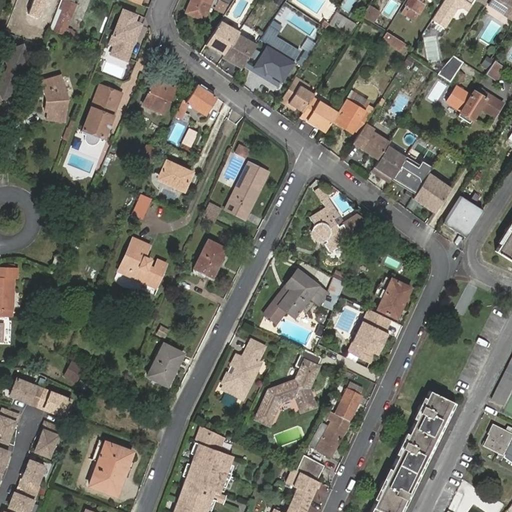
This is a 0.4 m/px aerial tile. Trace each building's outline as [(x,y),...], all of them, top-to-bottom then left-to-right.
[(211,0),(190,0),(185,13),(203,20),(211,0)] [(419,5),(421,2),(422,0),(409,0),(400,15),(412,23),(417,15),(418,16),(423,8),(419,5)] [(445,0),(433,19),(445,26),(457,8),(463,6),(468,9),(473,0),(445,0)] [(511,0),(489,0),(488,2),(511,17),(511,0)] [(67,1),(56,27),(65,31),(76,5),(67,1)] [(380,12),(369,5),(362,16),(374,24),(380,12)] [(134,14),(121,8),(107,43),(113,46),(109,55),(124,61),(131,44),(131,43),(136,29),(135,24),(131,22),(134,14)] [(347,21),(335,14),(328,25),(341,32),(347,21)] [(283,27),(272,20),(268,26),(278,33),(283,27)] [(356,26),(347,21),(341,32),(349,37),(356,26)] [(239,33),(220,22),(205,46),(223,57),(221,60),(238,71),(254,48),(236,37),(239,33)] [(280,83),(298,54),(275,39),(278,33),(268,26),(258,41),(264,45),(258,54),(253,50),(248,57),(256,63),(252,69),(270,80),(271,78),(280,83)] [(385,31),(380,41),(401,51),(406,41),(385,31)] [(1,74),(0,74),(0,98),(11,94),(14,85),(11,78),(13,72),(21,68),(24,60),(20,51),(13,48),(4,52),(0,61),(3,67),(1,74)] [(439,75),(450,83),(464,64),(453,56),(439,75)] [(302,67),(306,61),(301,58),(297,64),(302,67)] [(270,80),(252,69),(256,63),(254,61),(250,67),(244,63),(241,67),(275,90),(278,85),(270,80)] [(495,61),(487,73),(497,80),(505,67),(495,61)] [(62,121),(65,98),(58,75),(38,80),(43,98),(41,111),(44,111),(43,119),(62,121)] [(153,84),(143,104),(163,113),(173,91),(167,88),(169,84),(157,79),(155,85),(153,84)] [(301,84),(294,79),(279,103),(286,108),(288,105),(295,110),(301,114),(311,99),(312,96),(306,92),(299,88),(301,84)] [(427,97),(436,103),(447,86),(438,80),(427,97)] [(308,88),(301,84),(299,88),(306,92),(308,88)] [(183,101),(175,118),(181,121),(187,107),(203,115),(214,96),(196,85),(186,102),(183,101)] [(98,86),(80,131),(84,133),(83,136),(84,138),(86,141),(89,142),(93,143),(94,143),(96,143),(98,143),(100,139),(103,141),(115,110),(113,109),(119,95),(98,86)] [(483,94),(484,91),(479,88),(475,93),(474,92),(471,97),(455,88),(446,103),(461,112),(459,116),(470,123),(480,107),(494,116),(503,103),(488,94),(486,96),(483,94)] [(336,114),(332,121),(342,127),(344,123),(354,129),(359,133),(362,128),(375,109),(367,105),(369,102),(351,91),(345,100),(336,114)] [(122,96),(119,95),(113,109),(115,110),(122,96)] [(313,124),(325,131),(332,121),(336,114),(311,99),(301,114),(300,116),(307,120),(309,118),(312,119),(313,124)] [(344,123),(342,127),(352,133),(354,129),(344,123)] [(353,142),(379,159),(390,141),(373,130),(370,133),(362,128),(359,133),(353,142)] [(185,129),(180,142),(188,146),(194,133),(185,129)] [(246,159),(251,150),(240,144),(235,153),(246,159)] [(379,159),(372,170),(390,183),(391,180),(404,159),(405,158),(388,145),(379,159)] [(146,146),(143,154),(149,157),(152,148),(146,146)] [(157,178),(184,189),(189,175),(188,169),(184,170),(182,165),(166,159),(157,178)] [(404,159),(391,180),(407,190),(405,193),(413,198),(428,174),(432,167),(421,161),(417,167),(404,159)] [(240,210),(248,213),(267,175),(248,165),(225,210),(237,217),(240,210)] [(390,183),(372,170),(370,173),(387,186),(390,183)] [(434,214),(450,190),(428,174),(413,198),(434,214)] [(324,191),(318,195),(325,206),(331,203),(324,191)] [(143,218),(152,198),(140,193),(131,213),(143,218)] [(459,198),(441,225),(452,233),(454,231),(464,238),(480,213),(459,198)] [(213,225),(222,209),(208,202),(201,219),(213,225)] [(335,220),(340,216),(331,203),(325,206),(326,209),(311,219),(315,227),(314,229),(313,230),(313,234),(314,236),(315,238),(316,240),(319,241),(321,242),(324,242),(326,241),(327,240),(329,242),(325,244),(330,252),(342,244),(352,237),(356,234),(360,218),(358,214),(345,223),(340,226),(335,220)] [(245,220),(248,213),(240,210),(237,217),(245,220)] [(345,223),(340,216),(335,220),(340,226),(345,223)] [(511,223),(509,228),(507,226),(503,232),(505,234),(494,251),(511,263),(511,223)] [(150,246),(133,238),(119,266),(139,276),(137,279),(155,288),(166,266),(157,261),(153,269),(148,267),(151,261),(144,258),(150,246)] [(208,240),(194,268),(212,277),(226,249),(208,240)] [(342,244),(330,252),(335,258),(345,251),(342,244)] [(65,259),(56,255),(52,264),(61,268),(65,259)] [(0,314),(12,315),(14,277),(17,278),(18,267),(0,265),(0,314)] [(119,266),(117,270),(137,279),(139,276),(119,266)] [(328,293),(298,270),(287,286),(274,302),(264,314),(277,324),(286,311),(294,318),(312,294),(314,297),(313,299),(320,304),(328,293)] [(341,281),(329,274),(325,285),(340,292),(344,282),(341,281)] [(391,279),(377,309),(396,318),(410,288),(391,279)] [(391,320),(368,309),(347,353),(370,364),(375,354),(377,355),(387,334),(385,333),(391,320)] [(165,338),(169,329),(160,324),(156,334),(165,338)] [(266,347),(252,340),(243,357),(239,356),(234,366),(236,368),(233,374),(230,374),(225,384),(223,388),(243,399),(260,366),(257,364),(258,361),(266,347)] [(164,344),(147,376),(166,387),(183,354),(164,344)] [(286,382),(267,425),(269,426),(281,401),(295,397),(299,413),(315,409),(310,391),(321,368),(319,367),(323,357),(313,352),(303,348),(294,366),(299,368),(294,378),(286,382)] [(511,358),(491,402),(502,408),(511,387),(511,358)] [(82,366),(70,359),(62,374),(74,380),(82,366)] [(45,386),(18,376),(11,393),(38,404),(45,386)] [(254,419),(267,425),(286,382),(268,389),(254,419)] [(72,397),(45,386),(38,404),(59,412),(65,415),(72,397)] [(380,487),(370,507),(379,511),(399,511),(455,402),(429,389),(422,402),(420,400),(417,407),(419,408),(404,438),(402,437),(399,443),(401,444),(383,481),(381,479),(378,486),(380,487)] [(335,415),(349,422),(354,412),(352,411),(357,402),(353,401),(356,395),(347,390),(334,415),(335,415)] [(3,406),(0,413),(0,438),(6,441),(15,420),(16,420),(19,413),(3,406)] [(333,419),(329,417),(327,421),(331,422),(328,428),(321,424),(310,446),(331,457),(349,423),(349,422),(335,415),(333,419)] [(61,426),(45,420),(42,428),(43,428),(34,449),(49,455),(58,434),(61,426)] [(224,437),(200,426),(193,443),(197,445),(181,487),(176,502),(206,511),(211,499),(216,501),(219,493),(225,476),(233,456),(219,451),(224,437)] [(481,448),(505,460),(511,465),(511,435),(492,426),(481,448)] [(88,465),(95,467),(102,447),(96,445),(88,465)] [(0,470),(2,471),(5,464),(4,463),(9,450),(0,446),(0,470)] [(102,447),(95,467),(86,491),(114,502),(121,482),(117,481),(123,466),(127,467),(130,458),(102,447)] [(323,463),(305,454),(297,468),(315,478),(323,463)] [(44,464),(30,458),(19,484),(34,490),(44,464)] [(323,463),(315,478),(317,479),(325,464),(323,463)] [(117,481),(121,482),(125,473),(130,475),(132,469),(127,467),(123,466),(117,481)] [(297,487),(314,494),(317,488),(320,481),(315,478),(292,467),(286,482),(297,487)] [(34,490),(19,484),(16,491),(14,491),(9,505),(27,511),(28,511),(36,491),(34,490)] [(297,487),(292,500),(309,507),(313,497),(314,494),(297,487)] [(219,493),(216,501),(223,503),(224,499),(225,496),(219,493)] [(211,511),(216,501),(211,499),(206,511),(211,511)] [(292,500),(286,511),(306,511),(309,507),(292,500)] [(205,511),(206,511),(176,502),(172,511),(205,511)]
